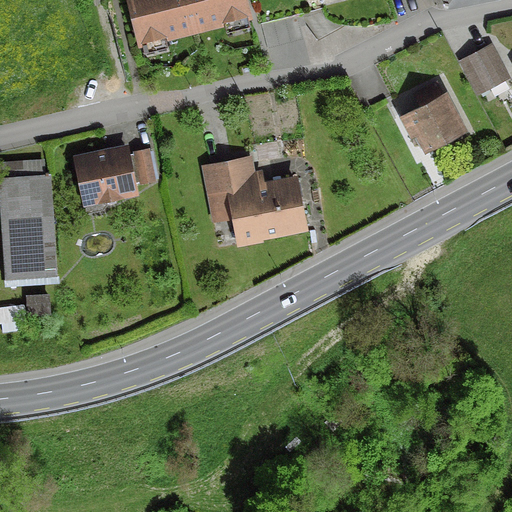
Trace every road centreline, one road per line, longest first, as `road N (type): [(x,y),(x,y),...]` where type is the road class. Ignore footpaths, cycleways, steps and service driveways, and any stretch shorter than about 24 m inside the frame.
road 1 (secondary): [(0,397),(74,386),(225,329),(511,177)]
road 2 (residential): [(0,135),(340,62),(399,29),(502,0)]
